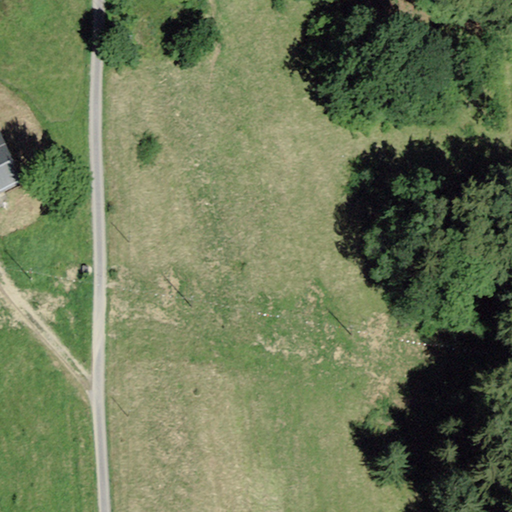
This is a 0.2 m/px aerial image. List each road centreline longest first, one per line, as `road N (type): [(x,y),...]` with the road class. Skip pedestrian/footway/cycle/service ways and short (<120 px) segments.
road 1 (unclassified): [(104,511),(99,0)]
road 2 (track): [(0,272),(48,337),(98,385)]
